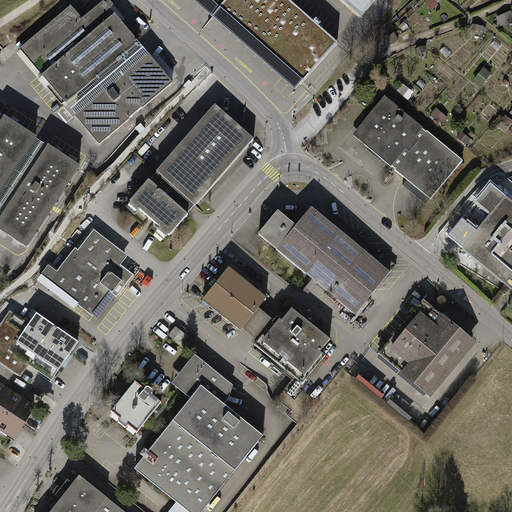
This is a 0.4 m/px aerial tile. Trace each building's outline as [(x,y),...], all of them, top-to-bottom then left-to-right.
[(302,82),(337,41),(290,0),(224,0),(218,8),(298,79),(302,82)] [(342,0),(362,17),(376,0),(342,0)] [(71,6),(19,49),(65,104),(139,43),(103,1),(82,20),(76,12),(71,6)] [(502,26),(511,20),(511,10),(498,17),(502,26)] [(139,43),(65,104),(75,117),(149,55),(139,43)] [(172,83),(149,55),(75,117),(99,145),(134,115),(172,83)] [(485,68),(480,74),(487,79),(492,73),(485,68)] [(367,141),(364,145),(391,167),(392,166),(395,169),(394,170),(430,200),(463,161),(427,131),(426,132),(422,129),(423,128),(385,96),(362,123),(365,126),(358,134),(367,141)] [(254,140),(215,106),(156,172),(157,173),(150,181),(149,180),(130,201),(169,236),(188,215),(187,214),(194,205),(195,206),(254,140)] [(0,191),(36,138),(0,114),(0,191)] [(0,220),(48,147),(36,138),(0,191),(0,220)] [(79,167),(48,147),(0,220),(0,229),(27,247),(52,208),(79,167)] [(406,180),(403,185),(426,204),(430,200),(406,180)] [(456,213),(441,231),(511,289),(511,202),(491,185),(476,202),(491,214),(477,231),(456,213)] [(276,250),(304,273),(339,231),(311,208),(296,227),(277,249),(276,250)] [(259,235),(277,249),(296,227),(278,212),(259,235)] [(94,230),(78,251),(89,259),(104,241),(124,256),(119,264),(121,265),(128,256),(94,230)] [(304,273),(329,294),(364,252),(339,231),(304,273)] [(104,241),(89,259),(78,251),(75,248),(58,270),(49,264),(40,276),(93,316),(111,293),(117,297),(134,275),(121,265),(119,264),(124,256),(104,241)] [(373,258),(364,252),(329,294),(355,315),(396,265),(379,251),(373,258)] [(266,298),(229,268),(203,301),(240,330),(242,329),(258,308),(266,298)] [(423,300),(379,354),(427,393),(471,340),(423,300)] [(242,329),(257,341),(274,320),(258,308),(242,329)] [(277,316),(274,320),(257,341),(254,345),(297,379),(303,384),(326,355),(320,351),(330,339),(292,309),(282,320),(277,316)] [(28,326),(11,314),(0,329),(0,363),(14,373),(18,376),(28,362),(52,379),(78,342),(36,314),(28,326)] [(189,338),(176,327),(169,336),(182,346),(189,338)] [(14,373),(0,363),(0,429),(13,438),(34,406),(8,389),(10,387),(6,385),(14,373)] [(172,511),(201,511),(262,437),(222,404),(226,392),(220,390),(224,378),(204,363),(181,391),(191,399),(148,451),(145,449),(144,449),(140,453),(140,455),(143,457),(135,468),(179,504),(172,511)] [(285,393),(298,403),(309,389),(303,384),(297,379),(285,393)] [(123,396),(111,412),(137,433),(162,402),(152,395),(153,393),(153,391),(149,387),(147,387),(145,389),(135,381),(129,390),(126,387),(120,394),(123,396)] [(285,393),(276,405),(288,415),(298,403),(285,393)] [(125,511),(79,475),(73,483),(68,479),(55,494),(61,499),(49,511),(125,511)]
